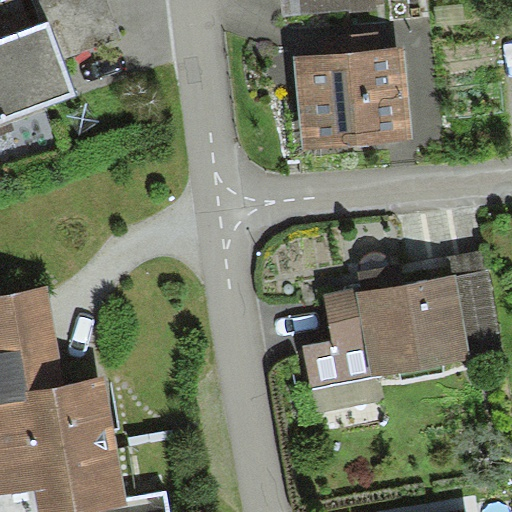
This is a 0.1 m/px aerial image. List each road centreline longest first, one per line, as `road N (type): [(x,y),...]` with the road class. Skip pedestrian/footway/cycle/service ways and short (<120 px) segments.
road 1 (residential): [(215,214),(265,511)]
road 2 (residential): [(215,214),(511,183)]
road 3 (residential): [(189,0),(215,214)]
